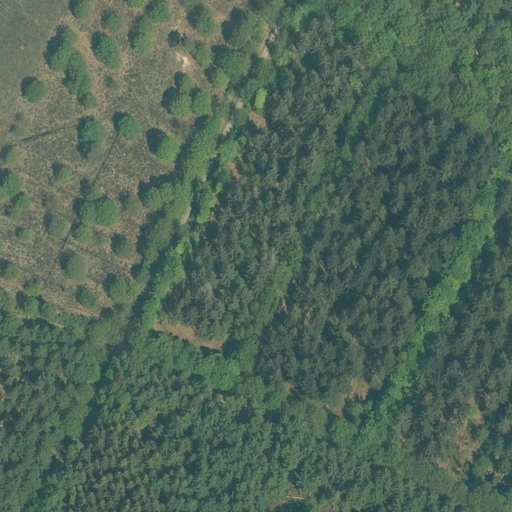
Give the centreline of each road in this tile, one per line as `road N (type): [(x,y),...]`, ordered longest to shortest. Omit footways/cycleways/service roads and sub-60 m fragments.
road 1 (track): [(38,511),(288,0)]
road 2 (track): [(446,511),(116,354),(0,321)]
road 3 (unclassified): [(511,121),(326,0)]
